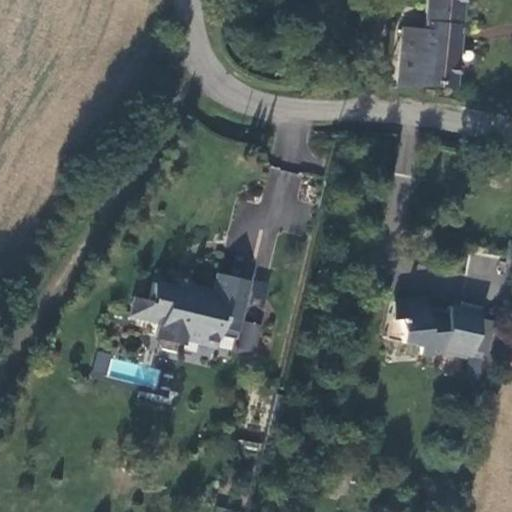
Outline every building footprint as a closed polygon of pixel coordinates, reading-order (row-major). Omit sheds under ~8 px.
[(401,27),(396,87),(453,89),(460,0),(424,0),(423,28),(401,27)] [(238,311),(246,281),(214,274),(210,291),(169,281),(168,286),(150,282),(146,300),(131,297),(127,315),(156,322),(153,337),(179,343),(181,338),(212,346),(217,326),(221,307),(238,311)] [(389,302),(381,340),(415,348),(415,355),(437,354),(438,350),(467,357),(468,351),(476,319),(478,306),(456,302),(455,309),(445,307),(444,312),(444,315),(421,317),(420,306),(420,299),(389,302)] [(444,312),(420,306),(421,317),(444,315),(444,312)] [(234,330),(238,311),(221,307),(217,326),(234,330)] [(490,322),(476,319),(468,351),(483,354),(490,322)] [(239,351),(255,352),(259,323),(242,321),(239,351)] [(104,375),(110,354),(97,350),(91,372),(104,375)]
